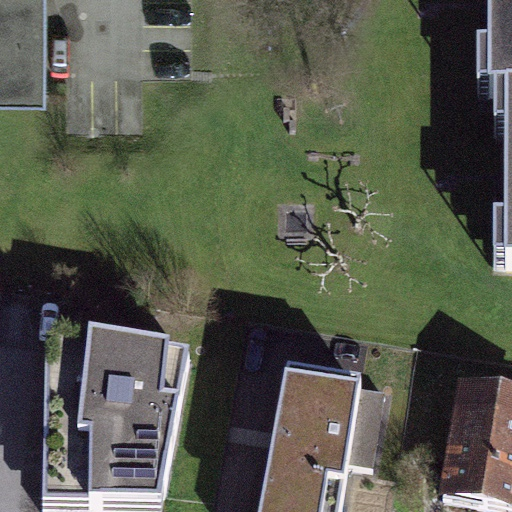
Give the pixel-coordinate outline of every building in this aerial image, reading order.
[(49,0),(0,0),(0,78),(48,79),(49,0)] [(511,0),(491,0),(490,109),(509,109),(508,282),(511,281),(511,0)] [(52,338),(43,511),(121,511),(164,510),(196,367),(52,338)] [(346,511),(365,398),(289,386),(269,511),(346,511)] [(511,511),(511,407),(463,400),(445,511),(511,511)]
